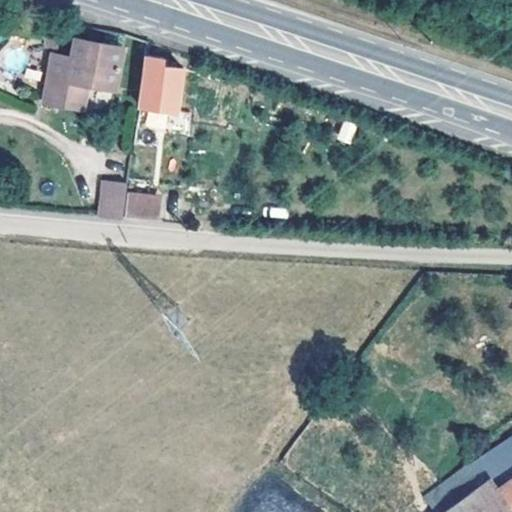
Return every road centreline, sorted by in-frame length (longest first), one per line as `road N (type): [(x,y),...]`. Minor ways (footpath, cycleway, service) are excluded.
road 1 (unclassified): [(511,257),(0,223)]
road 2 (secondary): [(511,119),(152,0)]
